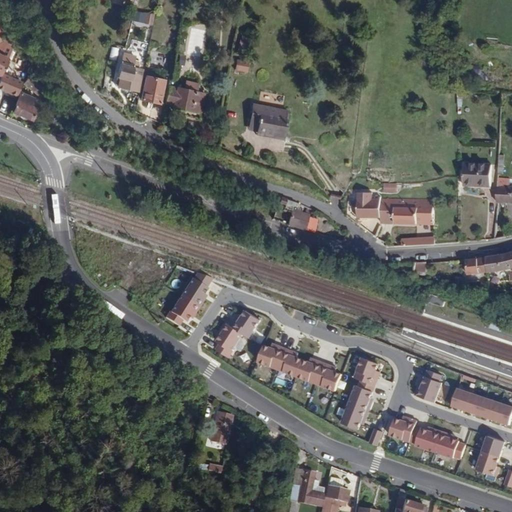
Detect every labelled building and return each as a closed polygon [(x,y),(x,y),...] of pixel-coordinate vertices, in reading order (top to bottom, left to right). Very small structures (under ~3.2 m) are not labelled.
[(3,73),(14,49),(7,46),(2,58),(0,56),(0,75),(1,76),(3,73)] [(139,93),(143,76),(137,75),(138,70),(123,67),(118,88),(139,93)] [(48,82),(35,72),(28,80),(43,90),(49,96),(55,90),(48,82)] [(24,81),(3,73),(1,76),(0,80),(0,89),(18,96),(24,81)] [(166,83),(147,78),(146,83),(165,87),(166,83)] [(161,106),(165,87),(146,83),(142,101),(161,106)] [(198,91),(199,86),(185,83),(184,88),(195,91),(198,91)] [(200,114),(203,96),(194,94),(195,91),(184,88),(184,91),(172,89),(170,101),(176,102),(174,108),(184,111),(200,114)] [(31,106),(34,98),(21,93),(14,111),(33,119),(38,108),(31,106)] [(199,120),(200,114),(184,111),(183,117),(199,120)] [(280,141),(285,117),(278,115),(277,120),(258,116),(257,122),(255,121),(254,126),(256,126),(254,135),(280,141)] [(89,129),(74,117),(69,124),(85,136),(89,129)] [(115,141),(103,136),(101,140),(107,142),(113,145),(115,141)] [(490,188),(492,164),(464,163),(463,187),(490,188)] [(398,184),(384,183),(384,192),(398,192),(398,184)] [(511,203),(511,186),(497,186),(496,203),(511,203)] [(382,219),(382,205),(371,205),(372,191),(358,191),(358,218),(382,219)] [(295,221),(301,204),(285,198),(284,203),(277,200),(272,214),(295,221)] [(435,224),(435,200),(382,200),(382,205),(382,219),(382,224),(435,224)] [(436,244),(435,234),(404,235),(404,245),(436,244)] [(511,251),(484,257),(486,272),(511,267),(511,251)] [(486,272),(484,257),(464,259),(465,275),(486,272)] [(192,279),(181,296),(198,307),(203,300),(201,298),(206,289),(205,288),(211,279),(197,274),(193,280),(192,279)] [(445,299),(430,294),(427,302),(443,307),(445,299)] [(198,307),(181,296),(170,312),(169,312),(165,318),(177,326),(181,321),(184,323),(190,313),(193,315),(198,307)] [(237,317),(230,327),(238,332),(238,333),(243,336),(248,339),(260,321),(246,312),(241,318),(238,316),(237,317)] [(488,329),(508,335),(511,324),(492,319),(488,329)] [(217,343),(220,345),(216,351),(229,359),(233,353),(232,352),(243,336),(238,333),(238,332),(230,327),(225,324),(220,332),(223,334),(217,343)] [(271,348),(265,346),(263,349),(258,362),(278,369),(286,349),(273,344),(271,348)] [(299,354),(286,349),(278,369),(297,377),(303,360),(297,358),(299,354)] [(310,363),(303,360),(297,377),(316,384),(324,363),(311,359),(310,363)] [(361,359),(353,379),(359,381),(374,387),(377,377),(378,374),(375,372),(377,365),(361,359)] [(337,368),(324,363),(316,384),(336,391),(342,375),(335,372),(337,368)] [(442,376),(428,371),(421,387),(418,386),(414,395),(434,403),(442,383),(439,382),(442,376)] [(374,387),(359,381),(357,388),(355,387),(348,406),(367,413),(368,411),(371,404),(367,403),(374,387)] [(457,389),(451,406),(466,411),(472,394),(457,389)] [(472,394),(466,411),(480,416),(486,399),(472,394)] [(500,404),(486,399),(480,416),(494,421),(500,404)] [(511,416),(511,407),(500,404),(494,421),(509,426),(511,416)] [(367,413),(348,406),(340,425),(357,431),(360,423),(361,421),(364,422),(367,413)] [(226,446),(234,415),(215,410),(210,431),(213,432),(211,443),(226,446)] [(417,421),(403,416),(402,420),(395,418),(389,435),(410,441),(415,427),(417,421)] [(415,427),(410,441),(416,444),(415,445),(434,452),(441,432),(432,429),(432,431),(421,428),(421,429),(415,427)] [(460,459),(465,445),(459,443),(459,441),(449,438),(450,435),(441,432),(434,452),(454,458),(454,457),(460,459)] [(505,442),(488,437),(483,451),(500,457),(505,442)] [(500,457),(483,451),(476,470),(497,477),(500,468),(497,466),(500,457)] [(220,474),(222,466),(209,462),(206,470),(220,474)] [(344,507),(347,490),(341,489),(328,486),(327,486),(327,488),(325,494),(311,491),(313,480),(314,473),(305,471),(299,503),(323,507),(322,511),(336,511),(338,506),(344,507)] [(325,494),(327,488),(317,486),(318,481),(313,480),(311,491),(325,494)] [(419,511),(422,505),(403,499),(399,511),(419,511)]
